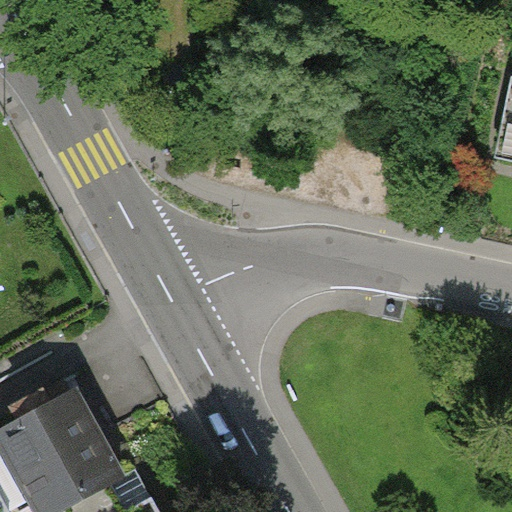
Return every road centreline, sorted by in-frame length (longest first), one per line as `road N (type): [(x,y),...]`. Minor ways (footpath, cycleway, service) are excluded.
road 1 (residential): [(170,297),(306,260),(511,303)]
road 2 (tertiary): [(4,0),(170,297)]
road 3 (tertiary): [(170,297),(289,511)]
